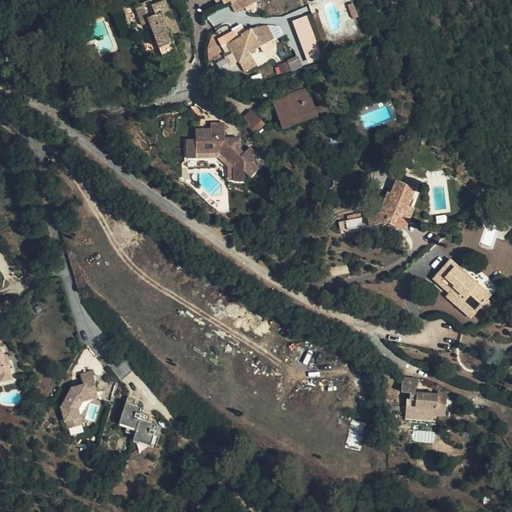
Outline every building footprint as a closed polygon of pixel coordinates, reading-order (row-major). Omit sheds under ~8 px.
[(150,22),(159,46),(164,58),(178,53),(171,35),(180,31),(174,15),(171,16),(169,10),(165,0),(149,0),(150,1),(135,6),(142,26),(143,25),(150,22)] [(261,1),(260,0),(231,0),(230,1),(232,4),(230,5),(235,13),(261,1)] [(119,19),(116,20),(121,33),(136,28),(128,6),(116,11),(119,19)] [(348,7),(343,8),(347,23),(352,21),(348,7)] [(208,18),(213,26),(224,20),(219,12),(208,18)] [(307,63),(322,57),(307,15),(292,20),(307,63)] [(151,48),(159,46),(150,22),(143,25),(151,48)] [(136,28),(121,33),(123,38),(138,33),(136,28)] [(233,52),(239,63),(251,57),(248,52),(260,46),(251,29),(241,34),(242,36),(227,44),(232,52),(233,52)] [(251,57),(239,63),(241,66),(253,60),(251,57)] [(280,62),(282,71),(301,68),(299,58),(280,62)] [(274,105),(280,123),(316,110),(309,90),(280,100),(280,103),(274,105)] [(316,110),(280,123),(283,131),(319,119),(316,110)] [(255,114),(244,125),(259,139),(269,128),(255,114)] [(225,123),(211,123),(211,128),(197,128),(196,137),(187,137),(187,155),(195,155),(196,149),(220,149),(234,163),(233,181),(244,181),(245,172),(250,178),(258,169),(253,163),(258,157),(249,148),(244,154),(239,150),(239,138),(226,138),(225,123)] [(405,184),(415,188),(418,183),(408,178),(405,184)] [(386,222),(400,227),(408,205),(415,188),(405,184),(397,181),(391,194),(385,209),(381,208),(380,212),(379,214),(371,216),(348,221),(345,221),(347,231),(386,222)] [(382,206),(381,208),(385,209),(391,194),(388,192),(382,206)] [(408,205),(400,227),(405,230),(414,208),(408,205)] [(347,217),(348,221),(371,216),(370,212),(347,217)] [(341,232),(347,231),(345,221),(339,223),(341,232)] [(145,229),(102,286),(118,297),(118,301),(156,326),(149,336),(174,364),(220,401),(259,426),(334,462),(353,368),(167,250),(170,243),(163,238),(159,245),(154,242),(156,237),(145,229)] [(470,306),(477,312),(491,296),(449,259),(432,278),(449,293),(451,290),(462,299),(459,302),(467,309),(470,306)] [(471,318),(477,312),(470,306),(467,309),(459,302),(462,299),(451,290),(449,293),(446,296),(471,318)] [(3,365),(0,353),(0,381),(10,380),(7,366),(3,367),(3,365)] [(75,378),(56,411),(71,420),(82,401),(106,408),(107,408),(112,389),(96,384),(98,379),(86,376),(85,381),(75,378)] [(402,400),(401,409),(410,410),(409,414),(420,416),(419,419),(428,420),(432,421),(432,419),(440,420),(443,398),(435,396),(434,398),(412,394),(413,381),(399,379),(398,393),(406,394),(405,400),(402,400)] [(111,423),(137,430),(141,415),(128,412),(131,402),(117,398),(111,423)] [(410,410),(401,409),(399,419),(427,423),(428,420),(419,419),(420,416),(409,414),(410,410)]
